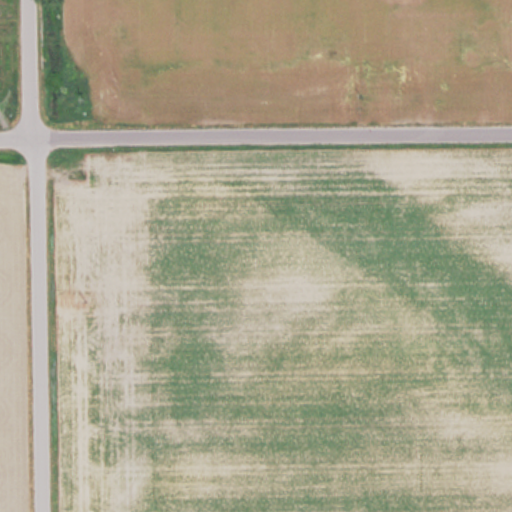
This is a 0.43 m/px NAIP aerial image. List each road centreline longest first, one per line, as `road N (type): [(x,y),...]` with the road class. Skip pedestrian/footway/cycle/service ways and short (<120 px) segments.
road 1 (residential): [(48,511),(34,0)]
road 2 (residential): [(0,139),(511,133)]
